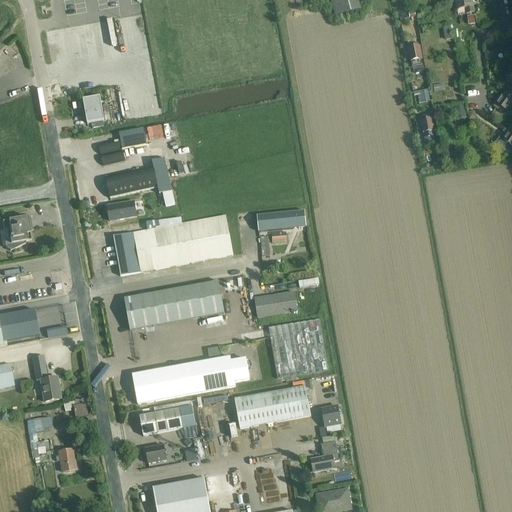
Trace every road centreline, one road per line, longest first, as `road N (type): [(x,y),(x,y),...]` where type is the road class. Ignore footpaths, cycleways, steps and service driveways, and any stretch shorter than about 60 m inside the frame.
road 1 (unclassified): [(114,482),(25,0)]
road 2 (unclassified): [(114,482),(299,450)]
